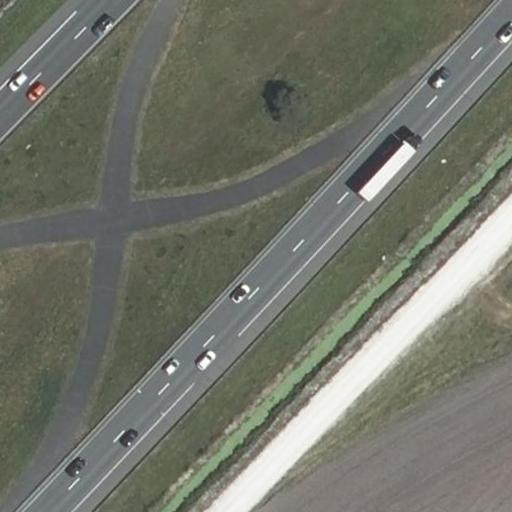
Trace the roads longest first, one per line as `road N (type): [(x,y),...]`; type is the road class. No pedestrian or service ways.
road 1 (motorway): [(52,511),(312,248),(511,23)]
road 2 (track): [(236,511),(511,230)]
road 3 (motorway): [(110,0),(0,112)]
